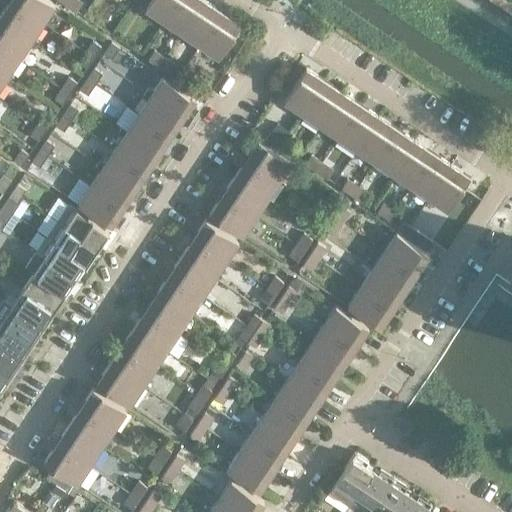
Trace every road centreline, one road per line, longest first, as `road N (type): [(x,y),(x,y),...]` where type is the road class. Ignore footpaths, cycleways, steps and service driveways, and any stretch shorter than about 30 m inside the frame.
road 1 (residential): [(0,466),(284,34)]
road 2 (residential): [(346,423),(508,181)]
road 3 (residential): [(508,181),(284,34)]
road 4 (residential): [(484,511),(346,423)]
